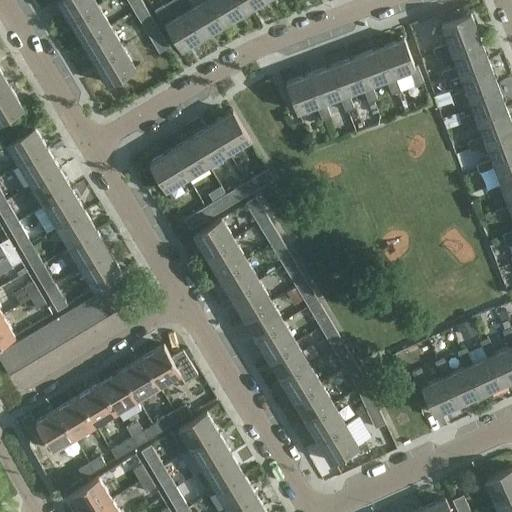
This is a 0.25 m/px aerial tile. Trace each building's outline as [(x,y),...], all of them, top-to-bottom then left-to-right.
[(57,0),(69,19),(97,2),(95,0),(57,0)] [(142,0),(128,0),(134,9),(144,2),(142,0)] [(195,0),(190,3),(188,0),(178,0),(183,8),(187,5),(203,33),(224,20),(212,0),(195,0)] [(212,0),(224,20),(245,8),(240,0),(212,0)] [(82,40),(110,23),(97,2),(69,19),(82,40)] [(144,27),(155,21),(144,2),(134,9),(144,27)] [(187,5),(183,8),(168,16),(161,3),(154,7),(163,22),(166,20),(181,46),(203,33),(187,5)] [(436,56),(452,50),(451,46),(480,35),(470,11),(442,22),(449,41),(433,47),(436,56)] [(110,23),(82,40),(94,61),(122,44),(110,23)] [(158,26),(148,32),(159,50),(169,44),(158,26)] [(444,79),(460,73),(459,70),(488,59),(480,35),(451,46),(452,50),(457,64),(441,70),(444,79)] [(390,74),(394,73),(408,68),(414,83),(423,80),(416,63),(414,64),(403,36),(379,45),(390,74)] [(122,44),(94,61),(107,81),(135,65),(122,44)] [(390,74),(379,45),(356,53),(367,83),(371,82),(385,76),(391,91),(400,88),(394,73),(390,74)] [(367,83),(356,53),(333,62),(344,92),(347,90),(362,85),(368,101),(376,97),(371,82),(367,83)] [(453,102),(469,96),(468,93),(497,82),(488,59),(459,70),(460,73),(466,87),(450,93),(453,102)] [(344,92),(333,62),(310,71),(321,100),(324,99),(338,94),(344,109),(353,106),(347,90),(344,92)] [(0,68),(0,91),(10,85),(0,68)] [(321,100),(310,71),(286,80),(297,109),(315,102),(321,118),(330,115),(324,99),(321,100)] [(462,125),(477,119),(477,116),(506,105),(497,82),(468,93),(469,96),(474,110),(458,116),(462,125)] [(10,85),(0,91),(0,119),(23,106),(10,85)] [(470,148),(486,142),(485,140),(511,129),(511,121),(506,105),(477,116),(477,119),(483,134),(467,140),(470,148)] [(211,121),(228,149),(249,137),(232,109),(211,121)] [(190,134),(207,162),(228,149),(211,121),(190,134)] [(20,163),(47,146),(35,125),(7,142),(20,163)] [(479,172),(495,166),(494,163),(511,156),(511,129),(485,140),(486,142),(492,157),(476,163),(479,172)] [(187,175),(207,162),(190,134),(170,146),(187,175)] [(32,183),(60,166),(47,146),(20,163),(32,183)] [(166,187),(187,175),(170,146),(149,159),(166,187)] [(488,195),(504,189),(503,186),(511,183),(511,156),(494,163),(495,166),(500,180),(484,186),(488,195)] [(45,204),(72,187),(60,166),(32,183),(45,204)] [(250,179),(256,189),(274,178),(268,168),(250,179)] [(232,203),(250,192),(244,182),(226,193),(232,203)] [(496,218),(511,212),(511,211),(511,210),(511,209),(511,183),(503,186),(504,189),(509,203),(493,209),(496,218)] [(57,224),(85,207),(72,187),(45,204),(57,224)] [(208,204),(214,214),(232,203),(226,193),(208,204)] [(255,219),(267,212),(257,194),(244,201),(255,219)] [(8,201),(0,205),(0,211),(8,225),(18,219),(8,201)] [(85,207),(57,224),(70,245),(97,228),(85,207)] [(191,228),(209,217),(202,207),(184,218),(191,228)] [(505,241),(511,238),(511,209),(511,210),(511,211),(511,229),(502,233),(505,241)] [(206,253),(233,237),(221,216),(193,232),(206,253)] [(271,217),(259,225),(270,243),(281,235),(271,217)] [(19,243),(29,237),(18,219),(8,225),(19,243)] [(97,228),(70,245),(82,265),(110,248),(97,228)] [(281,261),(292,253),(281,235),(270,243),(281,261)] [(0,240),(0,244),(5,253),(14,248),(8,236),(0,240)] [(218,274),(246,257),(233,237),(206,253),(218,274)] [(32,242),(22,248),(32,267),(42,260),(32,242)] [(5,253),(11,264),(21,259),(14,248),(5,253)] [(110,248),(82,265),(95,285),(122,269),(110,248)] [(231,294),(258,278),(246,257),(218,274),(231,294)] [(295,259),(284,266),(295,284),(306,277),(295,259)] [(43,285),(53,279),(42,260),(32,267),(43,285)] [(305,302),(317,295),(306,277),(295,284),(305,302)] [(243,315),(270,298),(258,278),(231,294),(243,315)] [(23,285),(30,296),(39,290),(33,279),(23,285)] [(108,285),(120,305),(130,299),(118,279),(108,285)] [(56,284),(46,290),(56,308),(67,302),(56,284)] [(110,311),(120,305),(108,285),(98,291),(110,311)] [(30,296),(36,307),(46,302),(39,290),(30,296)] [(100,318),(110,311),(98,291),(87,297),(100,318)] [(90,324),(100,318),(87,297),(77,303),(90,324)] [(256,335),(283,319),(270,298),(243,315),(256,335)] [(320,300),(309,307),(320,325),(331,318),(320,300)] [(79,330),(90,324),(77,303),(67,309),(79,330)] [(69,336),(79,330),(67,309),(57,315),(69,336)] [(2,311),(0,312),(0,341),(14,334),(2,311)] [(59,342),(69,336),(57,315),(47,321),(59,342)] [(330,343),(341,336),(331,318),(320,325),(330,343)] [(268,356),(295,340),(283,319),(256,335),(268,356)] [(49,348),(59,342),(47,321),(37,328),(49,348)] [(511,329),(510,326),(502,329),(508,344),(511,342),(511,343),(511,329)] [(39,354),(49,348),(37,328),(26,334),(39,354)] [(29,360),(39,354),(26,334),(16,340),(29,360)] [(494,350),(488,336),(479,340),(486,354),(489,352),(502,381),(511,376),(511,343),(511,342),(508,344),(494,350)] [(19,367),(29,360),(16,340),(6,346),(19,367)] [(295,340),(268,356),(281,377),(308,360),(295,340)] [(163,342),(141,356),(158,384),(179,371),(184,379),(197,371),(182,347),(170,354),(163,342)] [(344,342),(334,348),(345,366),(355,360),(344,342)] [(0,358),(8,373),(19,367),(6,346),(0,349),(0,358)] [(472,360),(465,346),(456,350),(463,364),(467,362),(480,391),(502,381),(489,352),(486,354),(472,360)] [(137,396),(158,384),(141,356),(120,368),(137,396)] [(448,371),(442,356),(434,360),(440,374),(444,373),(457,402),(480,391),(467,362),(463,364),(448,371)] [(308,360),(281,377),(293,397),(320,381),(308,360)] [(355,384),(366,378),(355,360),(345,366),(355,384)] [(444,373),(440,374),(426,381),(419,366),(411,370),(418,386),(422,385),(434,412),(457,402),(444,373)] [(116,409),(137,396),(120,368),(99,381),(116,409)] [(95,422),(116,409),(99,381),(78,394),(95,422)] [(320,381),(293,397),(305,418),(333,402),(320,381)] [(369,385),(358,390),(367,409),(378,404),(369,385)] [(74,435),(95,422),(78,394),(56,407),(74,435)] [(185,402),(174,409),(179,418),(190,411),(185,402)] [(333,402),(305,418),(318,439),(345,422),(333,402)] [(376,428),(387,423),(378,404),(367,409),(376,428)] [(52,448),(74,435),(56,407),(47,413),(35,421),(48,441),(52,448)] [(174,409),(162,415),(168,425),(179,418),(174,409)] [(190,447),(219,430),(206,409),(178,426),(190,447)] [(345,422),(318,439),(330,459),(357,443),(345,422)] [(142,427),(131,434),(137,444),(148,437),(142,427)] [(203,467),(231,451),(219,430),(190,447),(203,467)] [(131,434),(120,441),(126,450),(137,444),(131,434)] [(151,467),(161,461),(151,443),(140,449),(151,467)] [(215,488),(243,471),(231,451),(203,467),(215,488)] [(100,453),(89,460),(95,469),(106,462),(100,453)] [(89,460),(78,466),(83,476),(95,469),(89,460)] [(132,468),(139,479),(148,474),(142,463),(132,468)] [(494,499),(511,491),(511,464),(484,477),(494,499)] [(165,466),(154,472),(165,490),(175,484),(165,466)] [(243,471),(215,488),(228,509),(256,492),(243,471)] [(82,511),(85,511),(112,496),(98,474),(70,491),(82,511)] [(139,479),(146,491),(155,485),(148,474),(139,479)] [(176,508),(186,502),(175,484),(165,490),(176,508)] [(461,491),(450,496),(457,511),(466,511),(470,510),(461,491)] [(499,511),(511,511),(511,491),(494,499),(499,511)] [(267,511),(256,492),(228,509),(229,511),(267,511)] [(121,511),(112,496),(85,511),(121,511)] [(421,506),(423,511),(450,511),(443,496),(421,506)]
